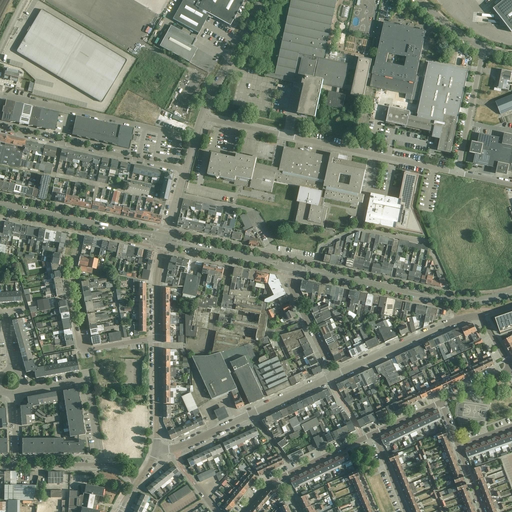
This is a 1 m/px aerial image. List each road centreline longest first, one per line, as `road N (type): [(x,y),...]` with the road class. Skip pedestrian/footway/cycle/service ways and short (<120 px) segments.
road 1 (unclassified): [(454,170),(199,119)]
road 2 (residential): [(182,170),(0,128)]
road 3 (residential): [(156,337),(81,348),(68,285),(78,243)]
road 4 (secondary): [(165,240),(7,205)]
road 5 (residential): [(332,376),(479,314)]
road 6 (residential): [(100,465),(87,383),(20,389)]
road 7 (residential): [(315,273),(321,245),(356,229),(427,242)]
road 8 (unknown): [(58,142),(54,175),(153,196)]
road 9 (unclassified): [(199,119),(260,0)]
road 10 (secondary): [(291,268),(165,240)]
road 11 (unclassified): [(454,170),(483,51)]
